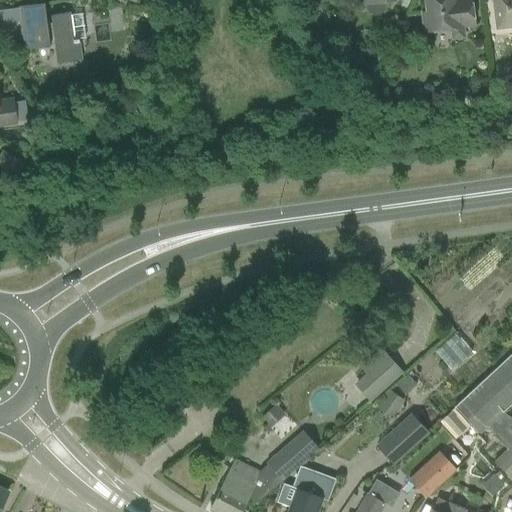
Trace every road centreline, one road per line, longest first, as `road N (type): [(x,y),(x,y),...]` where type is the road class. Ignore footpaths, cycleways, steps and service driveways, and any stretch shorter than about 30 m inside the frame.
road 1 (secondary): [(246,227),(511,191)]
road 2 (secondary): [(246,227),(201,225),(144,240),(14,314)]
road 3 (secondary): [(33,341),(119,284),(246,227)]
road 4 (tertiary): [(2,414),(88,496),(123,507)]
road 5 (tertiary): [(123,507),(28,392)]
